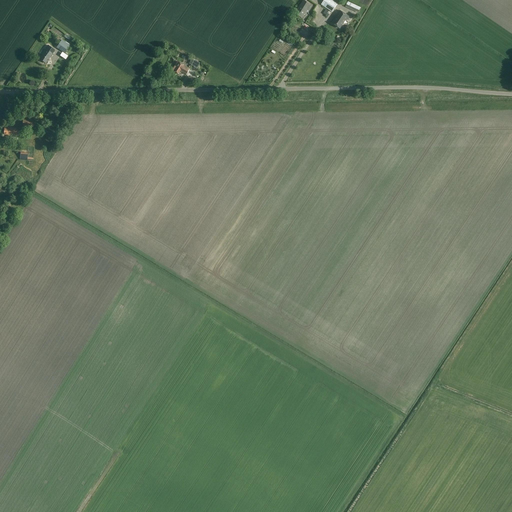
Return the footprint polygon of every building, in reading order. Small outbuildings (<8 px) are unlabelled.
[(311,4),(305,0),(303,0),(295,13),(302,18),(307,10),(309,11),(313,6),(311,5),(311,4)] [(324,0),(321,5),(332,12),(337,4),(331,0),(324,0)] [(361,8),(348,2),(346,6),(359,12),(361,8)] [(349,16),(339,10),(335,18),(332,23),(340,28),(345,20),(346,21),(349,16)] [(69,45),(61,40),(56,48),(64,53),(69,45)] [(55,50),(48,45),(42,55),(39,59),(46,64),(50,56),(51,57),(55,50)] [(200,63),(194,60),(192,65),(194,66),(194,67),(197,69),(200,63)] [(184,65),(180,63),(178,66),(176,64),(172,70),(179,74),(180,71),(186,75),(190,69),(183,65),(184,65)] [(34,116),(23,116),(22,126),(33,127),(34,116)] [(8,136),(16,137),(17,128),(13,128),(12,129),(11,128),(5,127),(4,134),(8,135),(8,136)]
